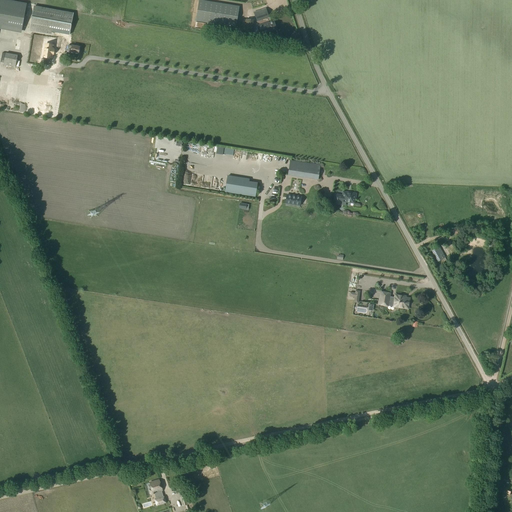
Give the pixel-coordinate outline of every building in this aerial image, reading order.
[(0,0),(0,26),(22,30),(26,4),(0,0)] [(236,28),(239,7),(199,1),(195,22),(236,28)] [(34,6),(30,30),(52,34),(52,38),(54,38),(53,46),(66,48),(66,50),(71,51),(71,52),(79,53),(80,47),(72,45),(72,46),(68,46),(71,30),(74,13),(34,6)] [(266,8),(254,13),(257,22),(269,18),(266,8)] [(254,20),(246,19),(245,31),(245,33),(253,34),(254,20)] [(268,23),(258,26),(262,34),(271,31),(271,30),(276,28),(273,21),(268,23)] [(47,58),(49,47),(48,47),(49,43),(39,41),(37,51),(36,56),(37,56),(36,61),(40,62),(41,57),(47,58)] [(18,68),(20,56),(8,54),(6,66),(18,68)] [(24,72),(19,98),(39,102),(44,76),(24,72)] [(58,117),(67,118),(67,113),(64,112),(64,109),(68,110),(68,104),(65,103),(65,101),(60,100),(58,117)] [(292,160),(290,173),(319,178),(321,164),(292,160)] [(249,180),(227,176),(225,191),(255,196),(257,184),(249,182),(249,180)] [(336,195),(335,202),(342,203),(342,199),(348,200),(349,201),(356,202),(356,197),(357,196),(358,192),(353,192),(352,192),(349,192),(348,191),(345,190),(344,195),(342,196),(336,195)] [(323,194),(322,201),(331,202),(332,195),(323,194)] [(301,197),(287,195),(285,204),(299,206),(301,197)] [(439,246),(432,250),(438,262),(446,258),(439,246)] [(380,291),(378,305),(390,307),(390,306),(393,306),(393,308),(409,310),(411,298),(407,297),(407,295),(395,293),(394,297),(391,297),(392,293),(380,291)] [(157,506),(166,503),(164,497),(162,497),(160,492),(162,491),(159,482),(150,484),(152,489),(149,490),(151,494),(156,493),(157,499),(155,500),(157,506)] [(182,485),(175,488),(177,494),(184,491),(182,485)] [(188,496),(180,498),(182,507),(191,504),(188,496)]
